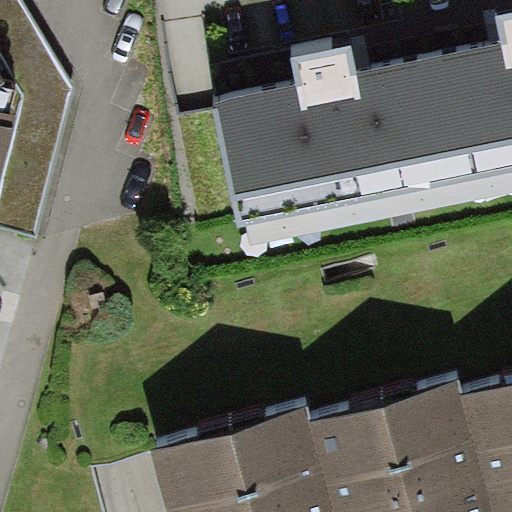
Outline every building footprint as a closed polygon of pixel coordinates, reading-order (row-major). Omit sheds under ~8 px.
[(22,0),(0,0),(0,71),(14,95),(0,150),(0,225),(19,229),(60,69),(22,0)] [(0,0),(0,149),(9,114),(14,95),(0,71),(0,0)] [(302,82),(218,100),(242,217),(511,161),(511,0),(499,3),(505,31),(360,61),(355,35),(295,47),(302,82)] [(351,398),(311,409),(338,511),(498,511),(464,381),(461,369),(416,380),(420,394),(354,411),(351,398)] [(505,371),(464,381),(498,511),(511,511),(511,380),(508,381),(505,371)] [(199,425),(158,436),(179,511),(338,511),(311,409),(309,394),(268,405),(271,417),(206,438),(199,425)]
